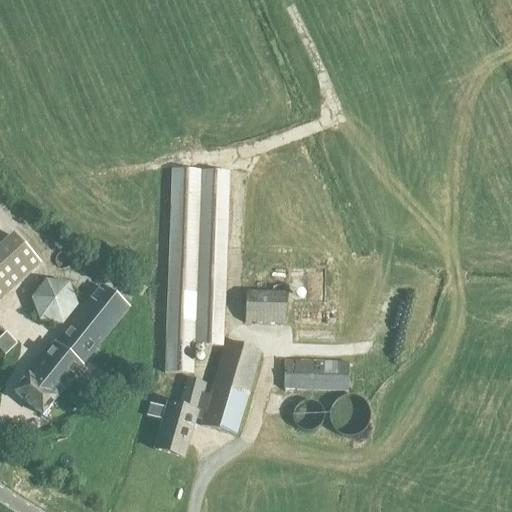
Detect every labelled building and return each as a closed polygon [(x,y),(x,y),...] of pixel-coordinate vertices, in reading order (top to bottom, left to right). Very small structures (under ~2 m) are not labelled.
[(195,348),(224,349),(226,273),(230,174),(172,172),(167,303),(164,375),(194,377),(195,348)] [(6,243),(0,248),(0,283),(23,263),(6,243)] [(245,326),(284,327),(286,275),(246,273),(245,326)] [(60,329),(76,312),(68,291),(46,286),(31,303),(38,325),(60,329)] [(55,345),(83,366),(126,311),(99,289),(55,345)] [(291,345),(338,346),(339,311),(292,310),(291,345)] [(0,338),(0,348),(6,355),(18,343),(7,332),(0,338)] [(225,344),(224,349),(210,397),(205,396),(206,391),(205,391),(206,386),(186,380),(178,407),(167,404),(165,410),(150,405),(146,418),(163,423),(154,452),(184,460),(195,421),(203,423),(201,428),(236,438),(261,354),(225,344)] [(55,401),(83,366),(55,345),(51,350),(48,348),(40,358),(43,360),(28,379),(27,378),(14,396),(42,419),(56,401),(55,401)] [(285,363),(284,393),(348,394),(349,364),(285,363)] [(320,419),(320,414),(319,409),(317,404),(313,401),(308,398),(303,398),(298,399),(293,401),(289,405),(287,410),(287,415),(288,420),(290,425),(294,428),(299,431),(304,431),(309,430),(314,428),(317,424),(320,419)] [(365,418),(365,417),(364,413),(362,409),(359,406),(356,403),(352,402),(348,401),(343,402),(339,403),(336,405),(333,408),(330,412),(329,416),(329,420),(329,424),(331,428),(333,432),(337,435),(340,437),(345,438),(349,438),(353,437),(357,435),(360,433),(360,432),(363,429),(365,425),(365,421),(365,418)]
